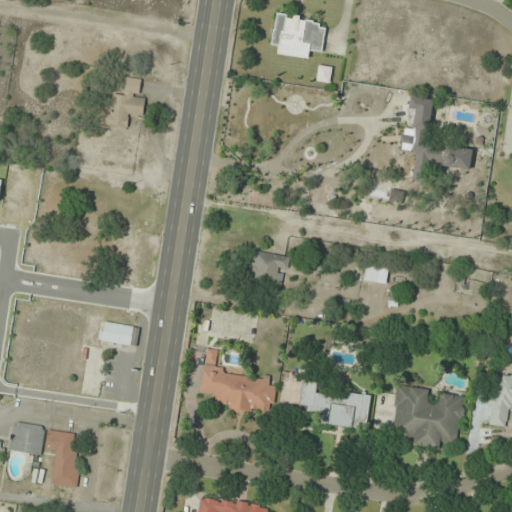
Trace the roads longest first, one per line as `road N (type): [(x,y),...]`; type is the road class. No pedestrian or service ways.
road 1 (secondary): [(135,511),(216,0)]
road 2 (residential): [(145,453),(407,497),(511,469)]
road 3 (residential): [(170,305),(5,279),(11,238),(0,236),(5,279)]
